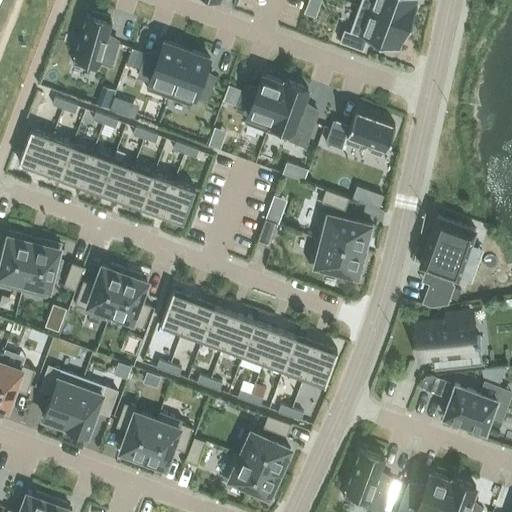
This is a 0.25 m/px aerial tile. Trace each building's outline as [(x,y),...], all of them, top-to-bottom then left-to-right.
[(360,0),(359,5),(410,23),(417,5),(415,5),(416,0),(360,0)] [(344,29),(339,41),(363,50),(367,38),(399,49),(402,40),(404,41),(410,23),(359,5),(350,31),(344,29)] [(87,14),(73,63),(97,70),(99,61),(111,64),(117,41),(106,38),(108,32),(111,20),(107,19),(108,15),(93,11),(91,15),(87,14)] [(146,52),(138,75),(149,79),(146,88),(169,96),(186,48),(164,39),(160,51),(158,56),(146,52)] [(186,48),(169,96),(191,105),(194,96),(206,100),(214,77),(203,73),(205,67),(209,56),(186,48)] [(245,86),(236,109),(269,121),(270,121),(285,80),(284,79),(284,81),(262,73),(258,85),(256,90),(245,86)] [(269,121),(266,130),(305,145),(317,111),(302,105),(304,100),(308,88),(285,80),(270,121),(269,121)] [(55,96),(52,104),(63,108),(66,100),(55,96)] [(66,100),(63,108),(75,112),(77,104),(66,100)] [(333,119),(325,141),(341,147),(343,142),(359,147),(362,139),(372,142),(369,151),(381,156),(384,147),(385,147),(386,148),(387,146),(386,146),(394,125),(395,124),(394,123),(393,123),(356,110),(356,109),(355,109),(349,125),(347,124),(347,123),(346,123),(346,124),(336,120),(337,119),(336,119),(335,120),(333,119)] [(95,111),(92,118),(104,123),(106,115),(95,111)] [(106,115),(104,123),(115,127),(118,119),(106,115)] [(135,126),(133,133),(144,137),(147,130),(135,126)] [(31,128),(18,161),(40,169),(52,135),(31,128)] [(147,130),(144,137),(155,142),(158,134),(147,130)] [(52,135),(40,169),(60,176),(72,143),(52,135)] [(175,141),(173,148),(184,152),(187,145),(175,141)] [(72,143),(60,176),(80,184),(93,150),(72,143)] [(187,145),(184,152),(195,156),(198,149),(187,145)] [(93,150),(80,184),(101,191),(113,158),(93,150)] [(113,158),(101,191),(121,199),(133,165),(113,158)] [(133,165),(121,199),(141,206),(153,172),(133,165)] [(153,172),(141,206),(161,213),(174,180),(153,172)] [(174,180),(161,213),(183,221),(195,188),(174,180)] [(325,188),(321,200),(345,209),(349,197),(325,188)] [(321,211),(314,237),(363,249),(366,237),(370,238),(373,224),(321,211)] [(475,228),(437,214),(420,263),(436,269),(433,277),(431,276),(422,302),(431,306),(447,303),(454,284),(452,284),(455,276),(457,277),(475,228)] [(256,243),(268,248),(276,224),(264,220),(256,243)] [(35,237),(28,235),(28,234),(9,230),(0,266),(0,276),(23,282),(35,237)] [(35,237),(23,282),(49,288),(60,242),(41,238),(41,239),(35,237)] [(314,237),(308,262),(360,276),(364,262),(360,261),(363,249),(314,237)] [(75,289),(84,266),(72,261),(63,285),(75,289)] [(126,268),(111,262),(109,267),(102,264),(94,284),(83,280),(74,303),(87,308),(88,304),(110,312),(126,268)] [(126,268),(110,312),(131,320),(130,324),(143,328),(151,305),(140,300),(147,280),(139,278),(141,273),(126,268)] [(173,289),(160,324),(161,324),(162,324),(182,331),(194,298),(174,290),(173,289)] [(194,298),(182,331),(202,338),(214,305),(194,298)] [(214,305),(202,338),(222,346),(234,312),(214,305)] [(447,319),(415,322),(417,337),(416,337),(416,341),(417,341),(419,355),(431,354),(431,356),(432,356),(432,354),(439,353),(441,367),(441,368),(482,364),(482,363),(471,364),(469,339),(479,338),(480,338),(480,335),(477,336),(474,336),(471,311),(447,314),(447,319)] [(234,312),(222,346),(242,353),(255,320),(234,312)] [(255,320),(242,353),(263,361),(275,327),(255,320)] [(275,327),(263,361),(283,368),(295,335),(275,327)] [(295,335),(283,368),(303,375),(316,342),(295,335)] [(316,342),(303,375),(323,383),(325,384),(337,349),(336,349),(316,342)] [(159,359),(156,366),(167,370),(170,363),(159,359)] [(0,395),(11,365),(0,360),(0,395)] [(170,363),(167,370),(178,375),(181,367),(170,363)] [(0,395),(0,410),(11,415),(13,410),(19,413),(27,393),(38,397),(47,373),(34,369),(33,372),(11,365),(0,395)] [(86,387),(65,379),(67,371),(54,367),(46,390),(57,395),(49,418),(71,426),(86,387)] [(199,374),(196,381),(208,385),(210,378),(199,374)] [(424,376),(420,387),(438,394),(444,379),(433,375),(424,376)] [(210,378),(208,385),(219,389),(222,382),(210,378)] [(455,383),(443,414),(485,430),(496,398),(500,387),(484,381),(480,392),(455,383)] [(86,387),(71,426),(72,427),(72,428),(94,436),(103,411),(114,415),(123,392),(110,387),(107,394),(86,387)] [(251,393),(240,389),(237,396),(248,400),(251,393)] [(262,397),(251,393),(248,400),(260,404),(262,397)] [(160,410),(138,403),(140,399),(127,394),(118,418),(130,422),(123,442),(130,445),(128,449),(144,455),(160,410)] [(292,408),(280,403),(278,411),(289,415),(292,408)] [(303,412),(292,408),(289,415),(300,419),(303,412)] [(144,455),(159,460),(160,456),(168,458),(175,439),(187,443),(195,419),(183,414),(181,418),(160,410),(144,455)] [(267,414),(263,426),(286,435),(291,423),(267,414)] [(241,453),(240,454),(283,473),(289,458),(286,457),(290,447),(251,430),(241,453)] [(194,436),(185,460),(197,464),(205,440),(194,436)] [(381,511),(393,479),(378,474),(380,468),(384,457),(361,448),(343,497),(381,511)] [(233,449),(222,474),(232,479),(230,482),(244,488),(245,485),(268,495),(272,486),(276,487),(283,473),(240,454),(241,453),(233,449)] [(451,479),(430,471),(425,485),(424,488),(409,483),(398,511),(440,511),(453,478),(452,477),(451,479)] [(478,511),(481,507),(469,503),(471,497),(476,486),(453,478),(440,511),(478,511)] [(19,511),(8,508),(6,511),(44,511),(51,496),(36,490),(34,495),(27,492),(19,511)] [(51,496),(44,511),(70,511),(72,509),(64,506),(66,501),(51,496)]
